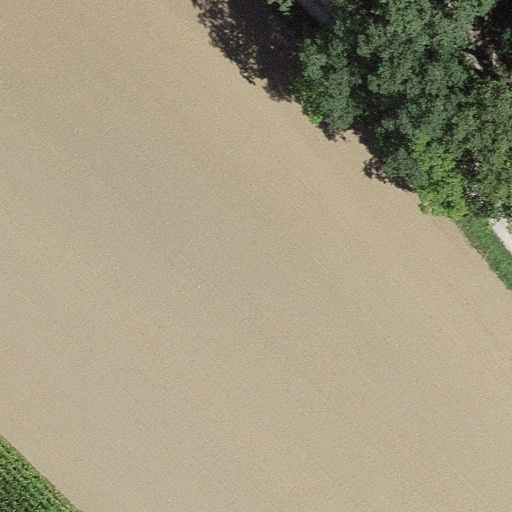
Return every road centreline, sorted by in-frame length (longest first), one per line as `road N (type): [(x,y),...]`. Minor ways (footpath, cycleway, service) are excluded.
road 1 (track): [(292,0),(511,253)]
road 2 (track): [(438,0),(511,99)]
